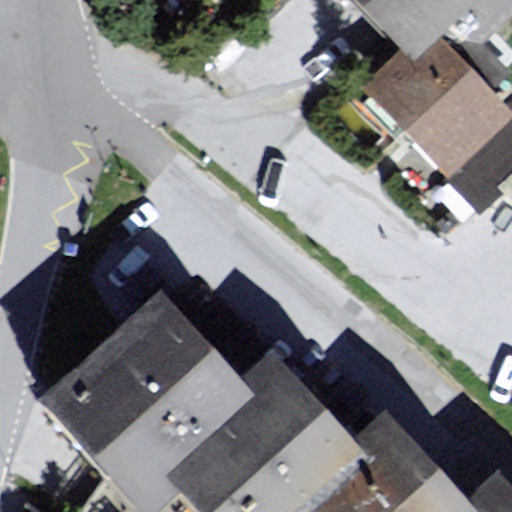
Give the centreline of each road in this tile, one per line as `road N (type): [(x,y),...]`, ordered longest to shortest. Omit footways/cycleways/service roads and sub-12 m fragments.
road 1 (unclassified): [(52,116),(114,134),(176,173),(370,330),(511,460)]
road 2 (unclassified): [(52,116),(34,253),(0,377)]
